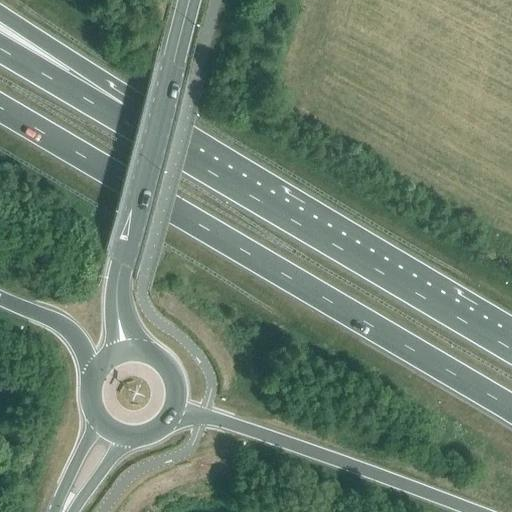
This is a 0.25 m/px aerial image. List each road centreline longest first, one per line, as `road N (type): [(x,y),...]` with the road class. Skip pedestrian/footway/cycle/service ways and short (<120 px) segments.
road 1 (trunk): [(0,108),(511,410)]
road 2 (trunk): [(511,351),(120,120)]
road 3 (trunk): [(124,350),(116,282),(187,0)]
road 4 (trunk): [(169,413),(202,416),(471,511)]
road 5 (trunk): [(120,120),(63,56),(0,14)]
road 6 (trunk): [(120,120),(0,49)]
road 7 (trunk): [(0,299),(67,331),(92,374)]
